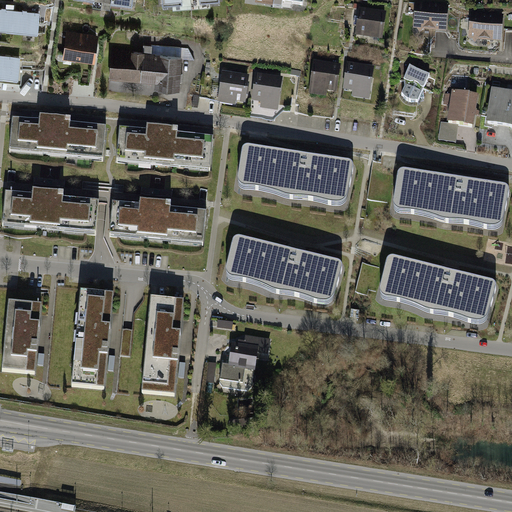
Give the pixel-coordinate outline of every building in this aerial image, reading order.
[(124,0),(73,0),(123,8),(124,0)] [(446,4),(414,2),(411,32),(443,35),(446,4)] [(0,9),(0,30),(30,34),(33,13),(0,9)] [(385,16),(358,11),(353,39),(380,44),(385,16)] [(503,16),(469,12),(465,44),(499,48),(503,16)] [(94,37),(63,31),(58,59),(89,65),(94,37)] [(130,50),(109,48),(106,81),(150,84),(150,89),(179,92),(181,58),(130,54),(130,50)] [(0,58),(0,79),(7,80),(9,59),(0,58)] [(339,68),(310,63),(304,101),(333,106),(339,68)] [(340,63),(335,95),(366,99),(371,68),(340,63)] [(413,107),(424,78),(404,71),(398,87),(402,88),(397,101),(413,107)] [(244,106),(249,78),(219,73),(214,105),(243,110),(244,106)] [(250,75),(244,106),(274,111),(279,80),(250,75)] [(511,111),(511,96),(486,91),(479,128),(508,133),(511,111)] [(472,98),(447,95),(442,128),(468,132),(472,98)] [(40,124),(14,122),(11,153),(103,161),(106,129),(69,126),(70,121),(41,119),(40,124)] [(148,135),(122,132),(119,164),(211,171),(213,140),(177,137),(178,132),(148,129),(148,135)] [(286,199),(293,200),(299,200),(309,201),(315,202),(329,205),(335,206),(339,206),(342,205),(345,204),(347,202),(354,170),(353,167),(350,165),(299,157),(249,149),(246,150),(243,152),(238,182),(239,185),(240,187),(243,190),(246,190),(250,190),(259,191),(268,193),(275,195),(282,198),(286,199)] [(42,176),(62,179),(63,166),(44,164),(42,176)] [(443,223),(449,225),(455,224),(465,225),(472,226),(486,229),(491,230),(496,231),(499,230),(502,228),(504,226),(511,194),(510,191),(507,189),(456,181),(406,173),(403,174),(400,177),(395,206),(396,209),(397,212),(400,214),(402,214),(407,215),(416,215),(424,217),(432,219),(439,222),(443,223)] [(34,200),(8,197),(5,228),(97,236),(99,205),(63,202),(64,197),(34,194),(34,200)] [(140,209),(114,207),(112,238),(203,246),(206,214),(170,211),(170,206),(141,204),(140,209)] [(274,294),(280,296),(286,296),(296,298),(302,299),(316,304),(321,305),(326,306),(329,305),(332,304),(334,302),(344,271),(343,268),(340,265),(290,253),(242,241),(238,242),(235,244),(228,273),(228,276),(229,278),(232,281),(234,282),(239,282),(247,284),(256,286),(263,289),(270,292),(274,294)] [(427,313),(433,315),(439,315),(449,317),(455,318),(469,323),(475,324),(479,325),(482,324),(485,323),(487,321),(497,290),(496,286),(494,284),(443,272),(394,260),(391,261),(388,263),(381,292),(381,295),(382,298),(385,300),(387,301),(392,302),(400,303),(409,306),(416,308),(423,311),(427,313)] [(105,391),(114,297),(82,294),(73,387),(105,391)] [(175,397),(184,302),(152,299),(143,394),(175,397)] [(36,375),(42,307),(9,304),(3,372),(36,375)] [(246,342),(231,340),(228,367),(221,366),(219,384),(253,388),(260,337),(246,335),(246,342)] [(22,482),(0,477),(0,483),(21,487),(22,482)]
